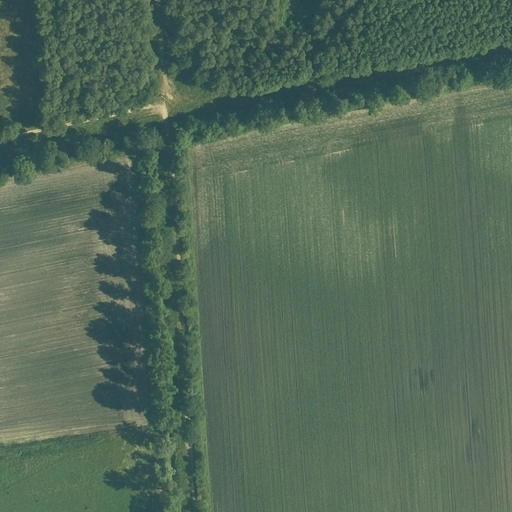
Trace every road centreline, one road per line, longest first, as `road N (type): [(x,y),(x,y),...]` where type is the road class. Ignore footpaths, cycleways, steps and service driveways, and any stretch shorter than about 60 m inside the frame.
road 1 (track): [(163,103),(189,511)]
road 2 (track): [(0,136),(163,103)]
